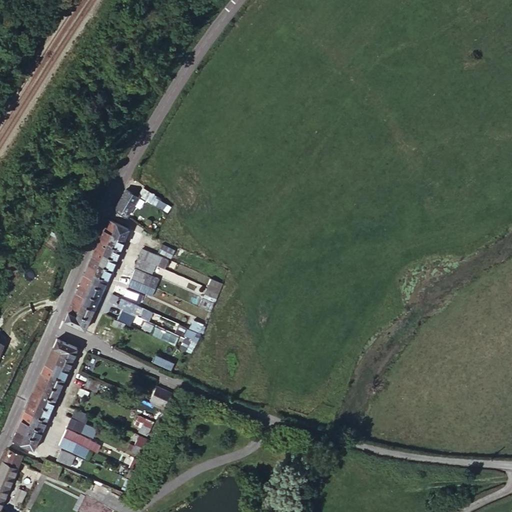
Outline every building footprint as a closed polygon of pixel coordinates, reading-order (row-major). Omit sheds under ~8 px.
[(115,209),(130,217),(141,198),(127,188),(115,209)] [(142,188),(138,194),(151,202),(155,196),(142,188)] [(118,224),(109,219),(105,229),(114,233),(118,224)] [(129,229),(118,224),(114,233),(113,235),(124,239),(129,229)] [(114,233),(105,229),(101,238),(110,242),(113,235),(114,233)] [(120,249),(124,239),(113,235),(110,242),(109,244),(120,249)] [(101,238),(97,248),(106,252),(109,244),(110,242),(101,238)] [(106,252),(104,254),(116,259),(120,249),(109,244),(106,252)] [(159,254),(172,257),(174,249),(161,246),(159,254)] [(97,248),(93,257),(102,261),(104,254),(106,252),(97,248)] [(143,248),(140,257),(156,264),(164,268),(168,259),(143,248)] [(102,261),(100,264),(111,269),(116,259),(104,254),(102,261)] [(93,257),(89,266),(97,270),(100,264),(102,261),(93,257)] [(156,264),(140,257),(136,265),(152,272),(156,264)] [(97,270),(96,274),(107,279),(111,269),(100,264),(97,270)] [(89,266),(85,275),(94,279),(96,274),(97,270),(89,266)] [(155,276),(135,267),(131,277),(151,286),(155,276)] [(94,279),(92,284),(103,289),(107,279),(96,274),(94,279)] [(85,275),(81,284),(89,289),(92,284),(94,279),(85,275)] [(155,288),(159,277),(155,276),(151,286),(155,288)] [(223,282),(211,276),(207,288),(218,293),(223,282)] [(151,286),(131,277),(129,283),(145,291),(147,287),(149,289),(151,286)] [(81,284),(77,293),(86,297),(87,294),(89,289),(81,284)] [(89,289),(87,294),(98,299),(103,289),(92,284),(89,289)] [(152,294),(155,288),(151,286),(149,289),(147,287),(145,291),(152,294)] [(143,294),(127,287),(125,293),(140,301),(143,294)] [(203,297),(214,302),(218,293),(207,288),(203,297)] [(77,293),(73,303),(82,307),(83,304),(86,297),(77,293)] [(86,297),(83,304),(94,309),(98,299),(87,294),(86,297)] [(139,304),(122,296),(119,304),(135,311),(139,304)] [(211,309),(214,302),(203,297),(200,304),(211,309)] [(73,303),(68,312),(78,316),(78,314),(82,307),(73,303)] [(78,314),(90,319),(94,309),(83,304),(82,307),(78,314)] [(142,309),(140,317),(152,320),(154,312),(142,309)] [(68,312),(65,321),(74,325),(78,316),(68,312)] [(78,316),(74,325),(85,330),(90,319),(78,314),(78,316)] [(186,326),(200,333),(205,322),(194,317),(192,321),(189,320),(186,326)] [(115,319),(113,323),(123,328),(125,324),(115,319)] [(197,340),(200,333),(186,326),(183,333),(197,340)] [(66,343),(57,339),(54,347),(63,350),(66,343)] [(78,348),(66,343),(63,350),(61,354),(73,359),(78,348)] [(63,350),(54,347),(50,356),(58,360),(61,354),(63,350)] [(68,369),(73,359),(61,354),(58,360),(57,364),(68,369)] [(156,354),(152,362),(172,372),(176,363),(156,354)] [(50,356),(46,365),(55,368),(57,364),(58,360),(50,356)] [(55,368),(52,374),(64,379),(68,369),(57,364),(55,368)] [(46,365),(42,375),(50,378),(52,374),(55,368),(46,365)] [(50,378),(48,384),(60,389),(64,379),(52,374),(50,378)] [(42,375),(38,384),(47,387),(48,384),(50,378),(42,375)] [(102,383),(89,378),(86,385),(99,390),(102,383)] [(38,384),(34,393),(42,397),(44,394),(47,387),(38,384)] [(47,387),(44,394),(56,399),(60,389),(48,384),(47,387)] [(157,384),(154,392),(171,399),(175,391),(157,384)] [(91,391),(81,387),(79,393),(89,397),(91,391)] [(171,399),(154,392),(151,398),(169,405),(171,399)] [(34,393),(30,402),(39,406),(40,403),(42,397),(34,393)] [(42,397),(40,403),(52,408),(56,399),(44,394),(42,397)] [(30,402),(26,412),(34,415),(35,413),(39,406),(30,402)] [(39,406),(35,413),(47,419),(52,408),(40,403),(39,406)] [(151,414),(164,419),(168,410),(155,405),(151,414)] [(69,409),(66,417),(77,422),(81,414),(69,409)] [(26,412),(22,421),(30,425),(31,423),(34,415),(26,412)] [(31,423),(43,428),(47,419),(35,413),(34,415),(31,423)] [(148,435),(154,423),(139,415),(132,427),(148,435)] [(77,422),(66,417),(63,425),(74,430),(77,422)] [(22,421),(18,430),(26,434),(26,433),(30,425),(22,421)] [(26,433),(39,439),(43,428),(31,423),(30,425),(26,433)] [(18,430),(14,440),(22,444),(26,434),(18,430)] [(77,443),(81,435),(66,430),(63,437),(77,443)] [(26,434),(22,444),(34,449),(39,439),(26,433),(26,434)] [(94,443),(81,435),(77,443),(91,450),(92,448),(94,443)] [(145,453),(151,440),(139,435),(133,448),(145,453)] [(63,437),(62,439),(59,444),(74,450),(76,445),(77,443),(63,437)] [(101,445),(94,443),(92,448),(98,451),(101,445)] [(9,449),(0,470),(0,495),(4,498),(8,488),(20,461),(22,455),(9,449)] [(76,456),(63,451),(59,459),(72,465),(76,456)] [(31,459),(22,455),(20,461),(29,465),(31,459)] [(37,462),(31,459),(29,465),(28,466),(57,479),(62,466),(46,459),(43,465),(37,462)]
